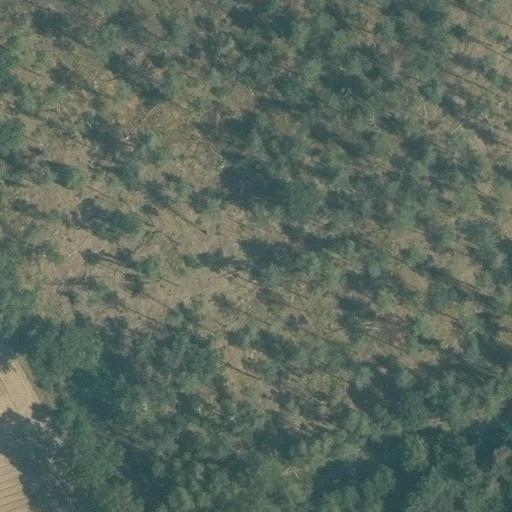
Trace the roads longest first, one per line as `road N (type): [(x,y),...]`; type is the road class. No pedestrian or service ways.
road 1 (track): [(511,414),(277,496)]
road 2 (track): [(511,191),(405,0)]
